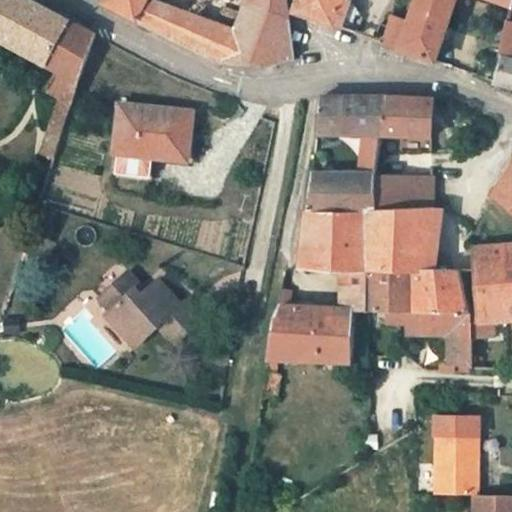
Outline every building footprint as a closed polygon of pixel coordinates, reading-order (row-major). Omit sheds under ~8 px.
[(95,33),(75,23),(55,13),(30,0),(0,0),(0,39),(58,70),(48,89),(64,98),(73,103),(78,87),(93,40),(95,33)] [(218,59),(222,61),(224,62),(233,29),(159,0),(109,0),(108,4),(150,25),(218,59)] [(248,0),(242,0),(233,29),(224,62),(228,63),(268,68),(293,59),(287,17),(254,11),(256,2),(252,1),(248,0)] [(254,11),(287,17),(284,0),(252,0),(252,1),(256,2),(254,11)] [(334,25),(341,0),(297,0),(294,11),(305,15),(334,25)] [(511,0),(415,0),(409,21),(389,14),(380,42),(435,61),(441,44),(457,0),(488,0),(511,7),(511,0)] [(511,22),(507,21),(500,57),(494,80),(511,85),(511,22)] [(494,80),(500,57),(481,50),(472,73),(494,80)] [(363,134),(380,134),(385,98),(318,97),(315,133),(363,134)] [(64,98),(51,137),(61,141),(73,103),(64,98)] [(413,135),(432,136),(434,100),(385,98),(380,134),(413,135)] [(190,158),(195,114),(124,106),(119,154),(123,155),(158,159),(158,154),(190,158)] [(363,134),(360,171),(376,172),(375,176),(380,134),(363,134)] [(61,141),(51,137),(46,136),(41,153),(55,158),(58,151),(61,141)] [(158,159),(123,155),(121,173),(156,177),(158,159)] [(511,167),(493,194),(511,208),(511,167)] [(376,172),(360,171),(312,170),(308,209),(319,210),(319,212),(366,211),(371,211),(375,176),(376,172)] [(432,176),(375,176),(371,211),(396,210),(432,209),(432,176)] [(319,212),(319,210),(308,209),(302,266),(339,266),(343,267),(366,267),(368,267),(366,211),(319,212)] [(430,270),(432,209),(396,210),(371,211),(366,211),(368,267),(366,267),(366,307),(366,310),(386,312),(414,312),(414,271),(430,270)] [(473,269),(460,270),(469,314),(477,314),(477,323),(470,324),(471,341),(497,339),(497,323),(511,321),(511,245),(472,248),(473,269)] [(343,307),(354,307),(366,307),(366,267),(343,267),(343,307)] [(414,312),(428,313),(428,314),(469,314),(460,270),(430,270),(414,271),(414,312)] [(114,309),(132,327),(125,333),(138,347),(160,328),(177,346),(205,321),(186,302),(181,306),(157,281),(142,295),(137,290),(142,285),(129,272),(103,297),(114,309)] [(353,362),(354,307),(343,307),(281,305),(275,321),(268,359),(278,359),(353,362)] [(125,333),(132,327),(114,309),(107,315),(125,333)] [(428,314),(428,313),(414,312),(386,312),(387,325),(428,327),(428,314)] [(428,327),(429,336),(446,336),(448,365),(471,365),(471,341),(470,324),(469,314),(428,314),(428,327)] [(471,369),(500,370),(497,339),(471,341),(471,365),(471,369)] [(278,359),(268,359),(262,395),(271,396),(278,359)] [(474,495),(477,495),(476,418),(434,418),(434,495),(474,495)] [(511,511),(511,496),(483,495),(477,495),(474,495),(474,511),(511,511)]
